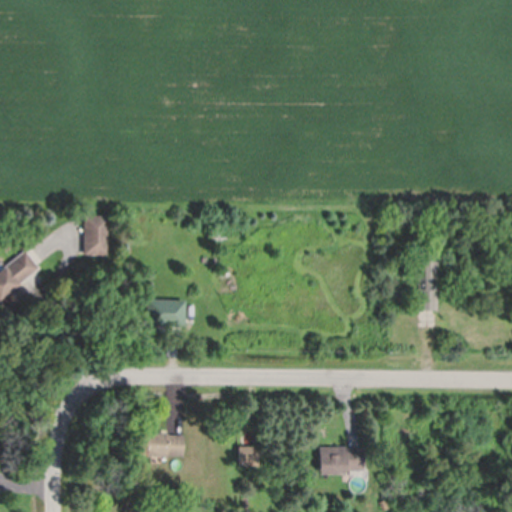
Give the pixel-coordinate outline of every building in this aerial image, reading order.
[(81,216),(105,216),(104,254),(81,254),(81,216)] [(0,303),(3,308),(20,295),(13,287),(24,278),(38,267),(23,247),(0,264),(0,303)] [(437,263),(417,263),(416,310),(424,310),(436,310),(437,263)] [(144,326),(171,326),(184,326),(184,301),(144,301),(144,326)] [(137,455),(149,455),(159,456),(182,456),(183,434),(173,434),(138,433),(137,455)] [(237,466),(257,466),(257,446),(246,446),(237,446),(237,466)] [(318,477),(318,448),(347,448),(347,450),(363,450),(363,472),(346,472),(346,477),(318,477)]
